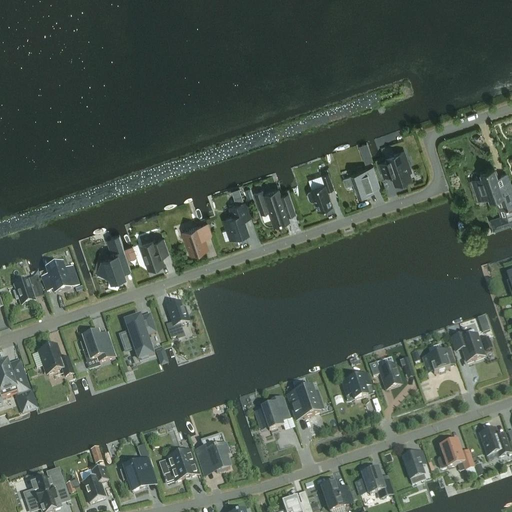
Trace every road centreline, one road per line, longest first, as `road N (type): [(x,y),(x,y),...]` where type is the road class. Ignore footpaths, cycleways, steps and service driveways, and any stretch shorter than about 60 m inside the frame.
road 1 (residential): [(0,341),(431,192),(440,178),(430,141),(436,134),(511,108)]
road 2 (residential): [(511,402),(267,486),(158,511)]
